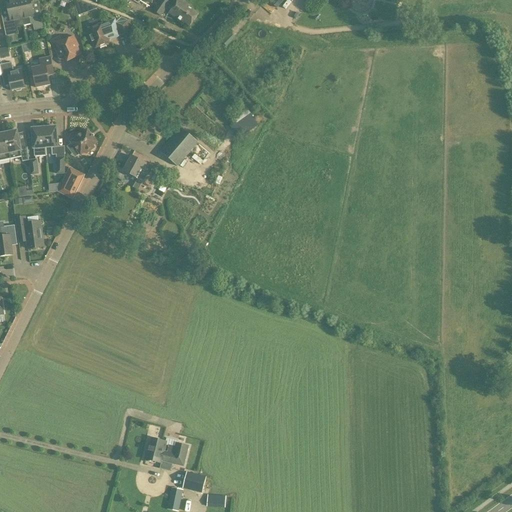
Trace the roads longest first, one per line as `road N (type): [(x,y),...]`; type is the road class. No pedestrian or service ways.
road 1 (unknown): [(30,343),(254,436),(261,511)]
road 2 (residential): [(49,269),(116,134),(169,69)]
road 3 (residential): [(0,111),(66,104),(81,77),(136,53),(169,69)]
